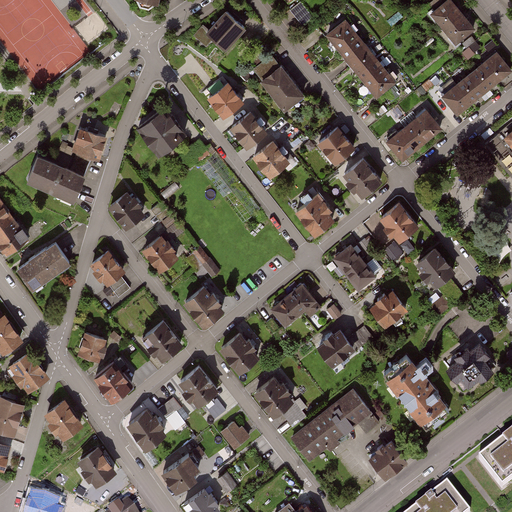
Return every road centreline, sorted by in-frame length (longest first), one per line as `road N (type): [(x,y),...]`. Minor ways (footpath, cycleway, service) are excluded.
road 1 (residential): [(309,256),(155,59)]
road 2 (residential): [(252,0),(401,185)]
road 3 (residential): [(201,342),(330,511)]
road 4 (residential): [(366,511),(511,397)]
road 5 (residential): [(0,155),(144,40)]
road 6 (residential): [(401,185),(511,325)]
road 7 (residential): [(100,209),(201,342)]
road 8 (residential): [(100,209),(155,59)]
road 9 (residential): [(57,357),(100,209)]
road 10 (residential): [(13,503),(57,357)]
road 11 (residential): [(511,92),(401,185)]
road 12 (residential): [(309,256),(201,342)]
road 13 (residential): [(201,342),(104,421)]
